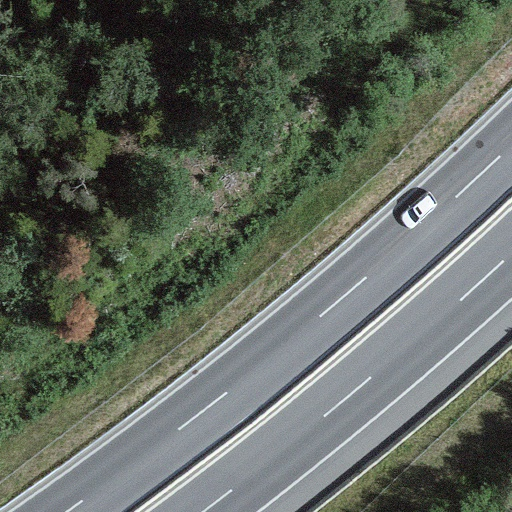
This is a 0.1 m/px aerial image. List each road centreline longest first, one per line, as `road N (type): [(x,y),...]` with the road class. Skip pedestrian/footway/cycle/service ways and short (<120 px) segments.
road 1 (trunk): [(511,144),(321,316),(66,511)]
road 2 (trunk): [(202,511),(511,254)]
